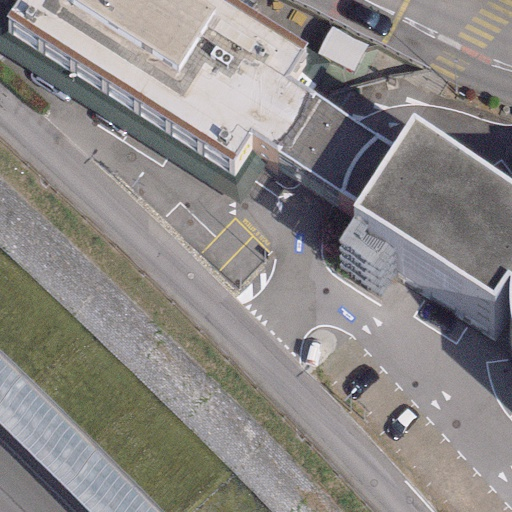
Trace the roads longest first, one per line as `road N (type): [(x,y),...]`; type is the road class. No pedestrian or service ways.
road 1 (residential): [(238,352),(281,304),(287,254),(357,141),(393,123),(433,118),(511,142)]
road 2 (unclassified): [(0,128),(238,352)]
road 3 (unclassified): [(238,352),(382,511)]
road 4 (unclassified): [(350,0),(511,69)]
